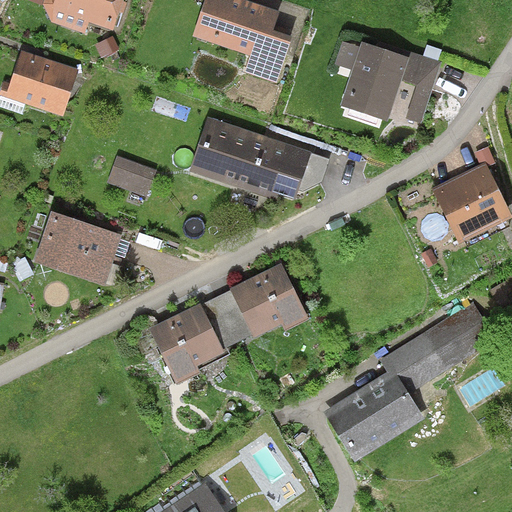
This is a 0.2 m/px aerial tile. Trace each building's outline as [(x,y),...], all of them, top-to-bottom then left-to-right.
[(109,27),(118,0),(45,0),(44,6),(50,21),(81,32),(86,19),(109,27)] [(275,81),(270,80),(283,42),(267,37),(272,23),(270,18),(266,16),(224,2),(211,40),(252,53),(246,72),(274,82),(275,81)] [(97,46),(102,58),(113,52),(108,41),(97,46)] [(395,80),(422,88),(427,72),(363,51),(347,98),(351,100),(346,116),(375,126),(380,109),(385,111),(395,80)] [(59,113),(72,75),(22,58),(9,96),(59,113)] [(290,195),(303,158),(209,126),(194,169),(272,196),(274,190),(290,195)] [(107,183),(144,197),(153,175),(115,161),(107,183)] [(459,239),(504,217),(481,171),(437,193),(444,208),(443,209),(441,216),(444,222),(451,225),(452,224),(459,239)] [(82,256),(113,267),(115,260),(109,258),(116,239),(90,230),(90,232),(52,219),(38,261),(76,274),(82,256)] [(298,311),(279,272),(234,295),(252,333),(298,311)] [(435,331),(445,346),(480,324),(470,308),(435,331)] [(193,375),(188,365),(217,350),(198,312),(153,335),(177,383),(193,375)] [(443,369),(423,338),(381,364),(390,378),(328,417),(353,458),(417,418),(393,379),(417,364),(427,379),(443,369)] [(177,511),(217,511),(205,493),(177,511)]
